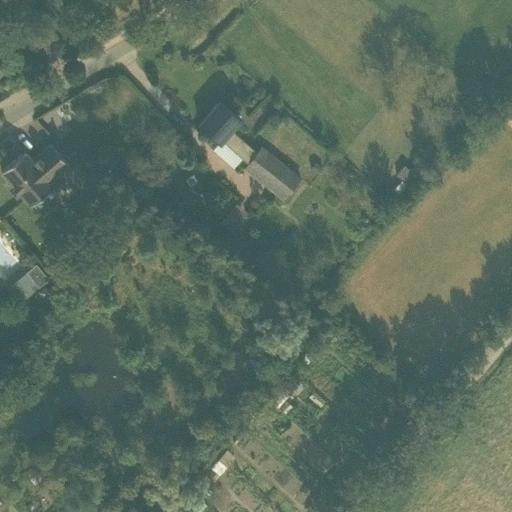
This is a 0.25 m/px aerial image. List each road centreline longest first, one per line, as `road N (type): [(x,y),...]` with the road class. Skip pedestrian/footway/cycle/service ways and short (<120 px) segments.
road 1 (unclassified): [(359,511),(511,329)]
road 2 (residential): [(0,126),(199,0)]
